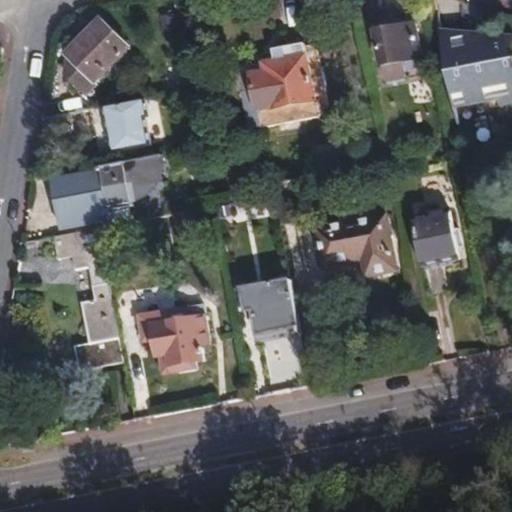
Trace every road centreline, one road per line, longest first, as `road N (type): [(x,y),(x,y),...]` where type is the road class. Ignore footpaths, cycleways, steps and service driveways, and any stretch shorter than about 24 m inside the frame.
road 1 (primary): [(511,387),(0,487)]
road 2 (primary): [(85,511),(511,427)]
road 3 (residential): [(0,215),(32,0)]
